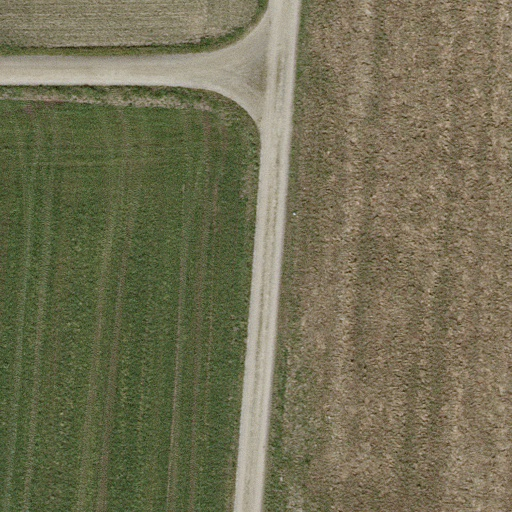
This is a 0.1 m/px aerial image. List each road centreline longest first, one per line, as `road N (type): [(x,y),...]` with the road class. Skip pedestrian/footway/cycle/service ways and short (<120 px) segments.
road 1 (track): [(251,511),(283,75)]
road 2 (track): [(0,76),(283,75)]
